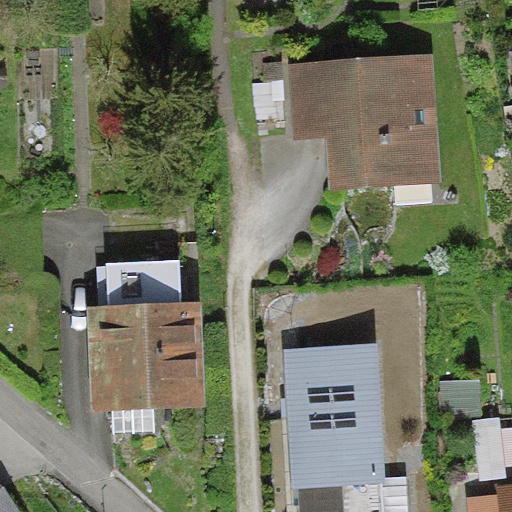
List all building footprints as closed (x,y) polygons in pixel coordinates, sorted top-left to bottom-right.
[(77,27),(76,0),(37,0),(38,28),(77,27)] [(430,58),(287,67),(292,140),(326,138),(329,189),(438,182),(430,58)] [(201,303),(181,304),(178,260),(110,264),(113,310),(88,311),(94,413),(112,412),(113,431),(156,429),(155,410),(207,407),(201,303)] [(378,347),(281,354),(290,489),(302,488),(303,511),(341,511),(340,483),(387,480),(378,347)] [(501,418),(474,422),(481,479),(507,475),(505,465),(511,464),(511,427),(502,429),(501,418)] [(0,511),(20,511),(4,488),(0,484),(0,511)] [(511,511),(511,484),(497,486),(498,494),(467,497),(468,511),(511,511)]
